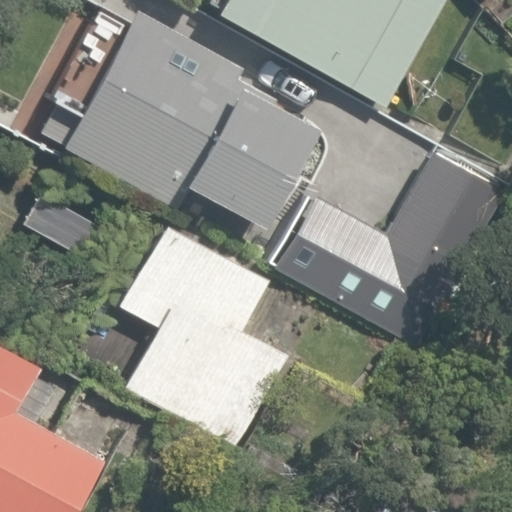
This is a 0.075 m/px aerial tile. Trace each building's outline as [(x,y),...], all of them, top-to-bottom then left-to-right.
[(194,0),(192,6),(374,94),(419,0),(194,0)] [(194,49),(109,3),(37,135),(159,201),(169,181),(241,220),(293,124),(185,66),(194,49)] [(253,269),(138,212),(94,300),(140,323),(110,381),(229,440),(276,344),(228,320),(253,269)] [(404,258),(327,219),(300,270),(378,310),(404,258)] [(39,358),(0,338),(0,511),(66,511),(95,456),(11,413),(39,358)]
